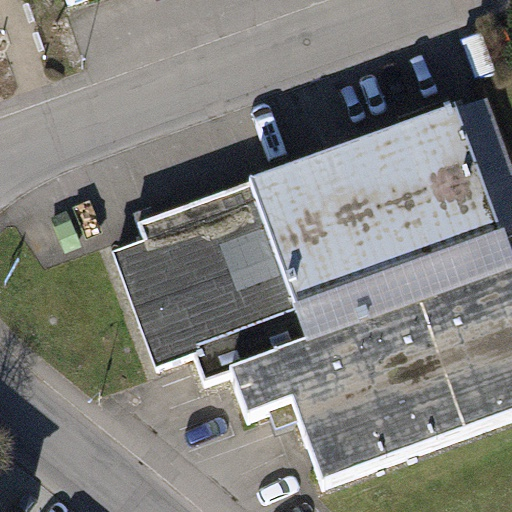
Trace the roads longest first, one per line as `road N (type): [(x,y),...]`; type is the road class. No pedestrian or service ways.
road 1 (residential): [(364,0),(0,144)]
road 2 (residential): [(0,381),(141,511)]
